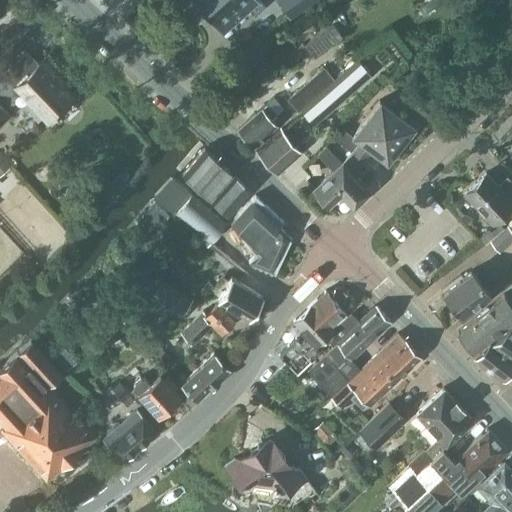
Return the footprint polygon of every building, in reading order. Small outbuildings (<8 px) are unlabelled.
[(198,0),(223,27),(246,6),(255,16),(265,7),(258,0),(198,0)] [(277,0),(288,16),(311,0),(277,0)] [(324,47),(341,34),(332,23),(304,45),(315,56),(324,47)] [(70,71),(74,83),(85,79),(75,53),(57,60),(62,74),(70,71)] [(71,95),(51,73),(53,72),(40,58),(20,77),(10,66),(0,75),(0,103),(4,107),(22,90),(47,117),(71,95)] [(334,79),(301,109),(315,124),(372,73),(358,58),(334,79)] [(323,66),(287,99),(298,111),(301,109),(334,79),(323,66)] [(343,160),(340,163),(353,176),(373,152),(388,163),(416,127),(380,99),(352,136),(359,141),(352,151),(344,160),(343,160)] [(266,103),(237,128),(253,147),(278,126),(271,119),(276,114),(266,103)] [(284,132),(280,128),(256,148),(277,172),(301,152),(293,143),(304,134),(294,123),(284,132)] [(180,171),(210,198),(232,174),(202,147),(180,171)] [(1,158),(0,158),(0,174),(9,167),(1,158)] [(340,163),(313,188),(326,201),(339,189),(352,202),(366,190),(353,176),(340,163)] [(510,205),(511,206),(511,182),(510,180),(500,189),(484,173),(463,193),(490,223),(510,205)] [(228,214),(249,190),(232,174),(210,198),(228,214)] [(173,213),(175,212),(209,241),(216,233),(224,223),(222,221),(171,178),(153,196),(173,213)] [(253,196),(230,221),(236,227),(260,248),(248,261),(254,266),(255,265),(260,269),(261,267),(265,271),(267,270),(271,274),(272,272),(274,273),(290,240),(289,239),(291,237),(279,225),(283,221),(255,195),(253,196)] [(143,215),(157,226),(168,213),(154,202),(143,215)] [(92,210),(77,228),(85,235),(100,217),(92,210)] [(224,223),(216,233),(236,227),(230,221),(222,221),(224,223)] [(484,243),(503,228),(499,223),(490,231),(489,229),(478,236),(484,243)] [(499,253),(511,241),(511,231),(507,226),(489,240),(499,253)] [(511,265),(499,273),(510,291),(511,289),(511,265)] [(460,317),(489,292),(471,270),(442,295),(460,317)] [(216,298),(247,318),(262,295),(231,276),(216,298)] [(192,299),(176,288),(166,304),(182,314),(192,299)] [(279,354),(288,364),(296,371),(329,341),(325,336),(335,327),(332,325),(346,313),(324,289),(310,301),(292,319),(309,337),(303,343),(296,336),(279,354)] [(472,351),(511,318),(511,304),(503,294),(456,333),(472,351)] [(218,302),(204,315),(212,324),(220,332),(234,320),(218,302)] [(325,336),(329,341),(333,346),(307,370),(331,395),(339,387),(340,388),(361,368),(352,358),(391,321),(376,305),(359,321),(351,313),(347,316),(335,327),(325,336)] [(201,312),(181,331),(192,342),(212,324),(204,315),(201,312)] [(508,327),(472,357),(500,379),(511,367),(511,324),(509,328),(508,327)] [(399,332),(361,368),(340,388),(339,387),(331,395),(341,406),(357,392),(369,405),(420,356),(399,332)] [(0,426),(1,426),(13,440),(11,442),(44,479),(95,434),(49,381),(58,373),(28,338),(0,362),(0,426)] [(60,342),(51,349),(66,370),(76,362),(60,342)] [(197,398),(228,367),(211,351),(181,382),(197,398)] [(134,381),(133,386),(137,391),(136,391),(157,416),(180,396),(173,388),(177,385),(166,372),(162,375),(160,372),(149,381),(145,376),(139,376),(134,381)] [(114,394),(124,406),(134,398),(123,386),(114,394)] [(446,445),(474,420),(444,388),(416,414),(439,438),(425,450),(432,457),(445,445),(446,445)] [(405,419),(389,402),(359,429),(376,446),(405,419)] [(122,461),(156,432),(135,408),(101,437),(122,461)] [(322,420),(313,428),(323,439),(330,433),(332,431),(322,420)] [(409,466),(388,485),(394,490),(401,498),(413,511),(428,511),(455,486),(466,497),(467,496),(481,482),(477,477),(507,449),(488,428),(456,457),(457,458),(454,461),(442,449),(416,473),(409,466)] [(330,433),(323,439),(329,446),(336,439),(330,433)] [(233,456),(233,458),(224,464),(238,482),(238,481),(249,483),(254,490),(269,492),(276,487),(287,489),(287,490),(305,476),(299,468),(299,467),(283,464),(285,455),(274,453),(275,448),(270,441),(246,458),(233,456)] [(479,485),(495,501),(495,502),(511,485),(511,471),(504,463),(479,485)] [(495,501),(486,509),(488,511),(500,511),(503,510),(504,511),(511,511),(511,485),(495,502),(495,501)] [(391,507),(401,498),(394,490),(384,499),(391,507)] [(467,496),(466,497),(449,511),(469,511),(476,506),(467,496)]
